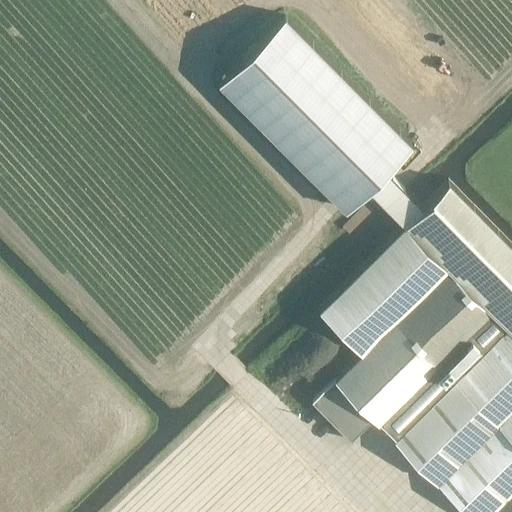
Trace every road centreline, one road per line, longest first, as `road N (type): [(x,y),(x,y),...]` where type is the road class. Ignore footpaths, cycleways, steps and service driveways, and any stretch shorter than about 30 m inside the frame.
road 1 (track): [(312,227),(303,193),(210,95),(203,75),(214,40),(268,0)]
road 2 (track): [(304,0),(396,104),(428,117),(455,119),(489,105),(511,82)]
road 3 (track): [(229,315),(336,202)]
